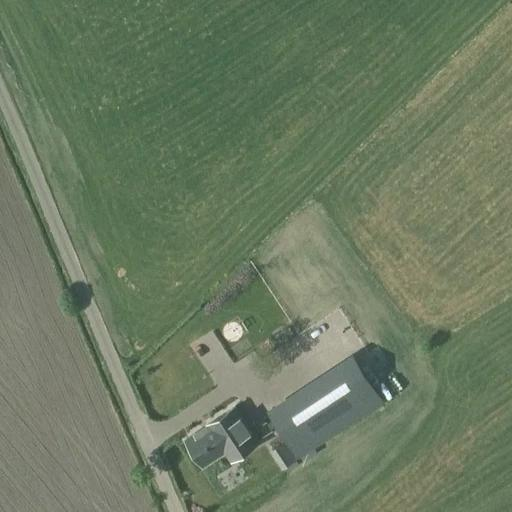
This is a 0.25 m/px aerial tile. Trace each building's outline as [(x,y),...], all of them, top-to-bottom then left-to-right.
[(198,332),(219,369),(275,336),(253,300),(198,332)] [(355,356),(270,411),(300,455),(315,445),(384,400),(371,381),(355,356)] [(205,427),(186,439),(203,465),(222,453),(229,463),(253,447),(228,409),(205,424),(205,427)] [(296,457),(285,441),(272,449),(283,466),(296,457)] [(188,492),(183,500),(202,511),(207,504),(188,492)]
